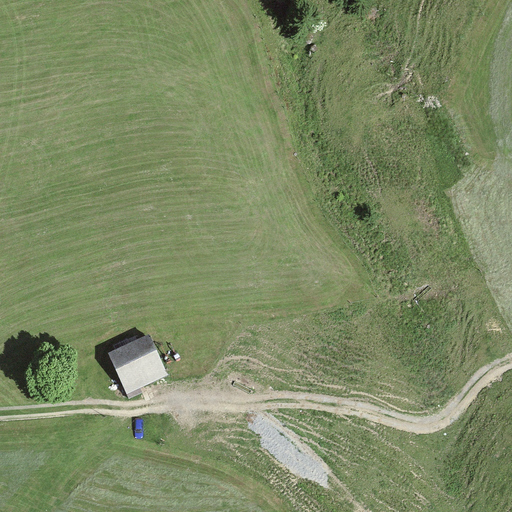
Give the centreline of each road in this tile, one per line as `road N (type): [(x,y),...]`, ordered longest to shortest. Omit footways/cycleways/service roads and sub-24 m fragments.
road 1 (track): [(511,372),(442,420),(252,402)]
road 2 (track): [(252,402),(178,411),(0,411)]
road 3 (track): [(358,511),(252,402)]
